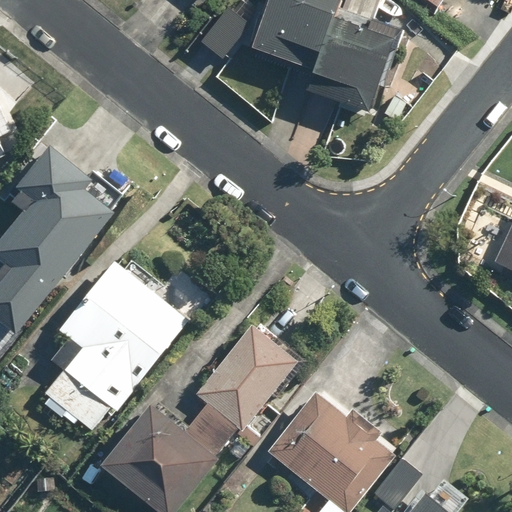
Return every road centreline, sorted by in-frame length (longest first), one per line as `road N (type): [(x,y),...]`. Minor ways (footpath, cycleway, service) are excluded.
road 1 (residential): [(33,0),(354,261)]
road 2 (residential): [(354,261),(511,61)]
road 3 (residential): [(354,261),(511,388)]
